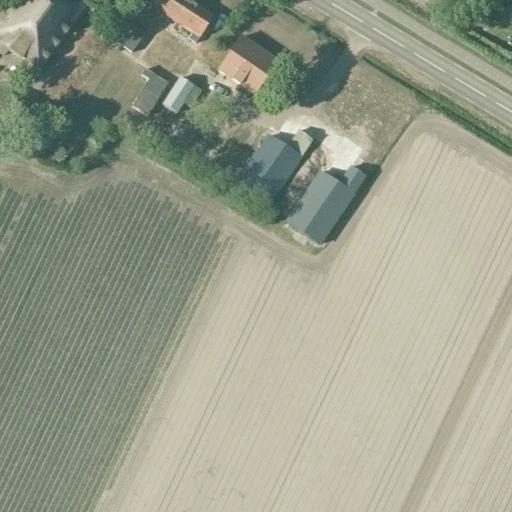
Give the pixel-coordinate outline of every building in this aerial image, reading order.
[(37,73),(91,3),(86,0),(15,0),(4,16),(1,14),(0,15),(0,56),(3,58),(9,52),(37,73)] [(191,35),(187,41),(195,45),(214,17),(188,0),(155,0),(151,8),(191,35)] [(133,56),(145,38),(123,24),(112,43),(133,56)] [(241,36),(216,73),(238,88),(235,93),(246,100),(249,95),(254,99),(277,63),(241,36)] [(147,81),(131,109),(147,117),(167,84),(144,70),(140,77),(147,81)] [(201,92),(179,79),(161,105),(176,115),(183,104),(190,109),(201,92)] [(286,151),(268,139),(237,183),(268,206),(311,145),(296,134),(286,151)] [(320,176),(288,223),(318,244),(362,179),(350,170),(338,188),(320,176)]
